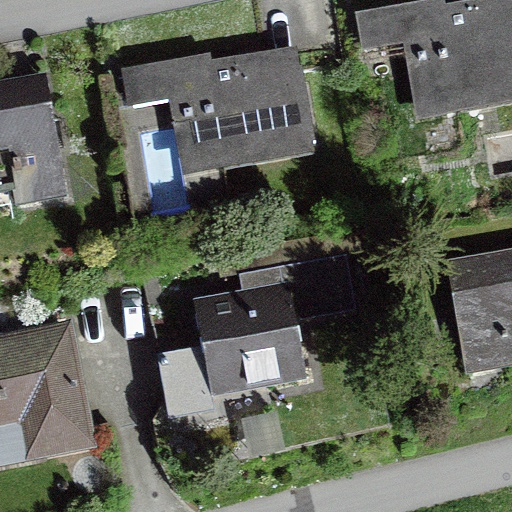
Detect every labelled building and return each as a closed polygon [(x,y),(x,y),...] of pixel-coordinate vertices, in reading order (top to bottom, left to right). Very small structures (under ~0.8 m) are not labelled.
[(511,106),(511,0),(486,0),(445,7),(443,0),(435,0),(355,14),(361,53),(401,46),(414,123),(511,106)] [(313,159),(297,49),(211,62),(210,55),(120,69),(126,108),(169,102),(173,131),(181,179),(313,159)] [(49,80),(0,87),(0,196),(14,195),(16,209),(68,201),(49,80)] [(511,250),(444,261),(463,377),(511,369),(511,359),(511,358),(511,357),(511,250)] [(359,312),(349,256),(238,276),(241,292),(191,302),(200,351),(158,359),(169,421),(215,413),(212,398),(308,381),(297,324),(359,312)] [(0,470),(96,451),(70,322),(0,335),(0,470)] [(285,452),(279,417),(237,424),(244,459),(285,452)]
